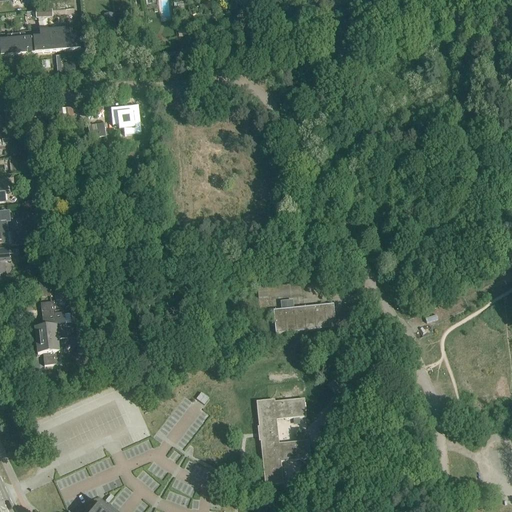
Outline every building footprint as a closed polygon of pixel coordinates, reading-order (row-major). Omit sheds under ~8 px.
[(36,12),(36,20),(53,19),(52,10),(36,12)] [(136,14),(137,21),(145,21),(144,13),(136,14)] [(104,23),(115,23),(114,14),(104,15),(104,23)] [(452,18),(454,36),(465,35),(463,17),(452,18)] [(55,31),(57,53),(81,51),(79,35),(72,35),(71,30),(55,31)] [(35,55),(57,53),(55,31),(40,33),(40,38),(33,39),(35,55)] [(18,57),(35,55),(33,39),(25,40),(24,34),(16,35),(18,57)] [(0,47),(1,58),(18,57),(16,35),(7,36),(8,41),(0,42),(0,47)] [(136,111),(114,113),(115,124),(126,122),(127,133),(138,132),(136,111)] [(66,121),(67,129),(76,129),(75,120),(66,121)] [(67,129),(66,121),(61,121),(49,121),(49,130),(62,130),(67,129)] [(90,138),(106,135),(104,122),(88,125),(90,138)] [(62,157),(64,166),(71,164),(69,156),(62,157)] [(35,191),(33,177),(17,179),(19,193),(35,191)] [(0,245),(6,244),(7,244),(7,249),(20,247),(18,233),(5,234),(6,236),(2,236),(1,223),(10,222),(9,213),(0,214),(0,213),(0,245)] [(0,249),(0,275),(2,276),(2,264),(10,263),(9,249),(0,249)] [(47,312),(47,315),(56,314),(55,302),(42,304),(43,312),(47,312)] [(334,305),(273,312),(276,335),(336,329),(334,305)] [(43,315),(45,328),(35,329),(38,356),(60,354),(58,340),(67,339),(64,313),(56,314),(47,315),(43,315)] [(100,329),(92,330),(93,342),(101,341),(100,329)] [(57,366),(56,358),(44,359),(45,367),(57,366)] [(201,394),(196,400),(204,406),(209,400),(201,394)] [(275,401),(256,403),(259,428),(258,428),(258,433),(259,437),(259,442),(260,442),(265,487),(283,485),(281,463),(311,460),(309,447),(309,442),(287,444),(288,446),(279,447),(278,438),(277,438),(276,429),(277,428),(276,419),(285,418),(285,420),(293,420),(306,418),(304,400),(275,403),(275,401)]
